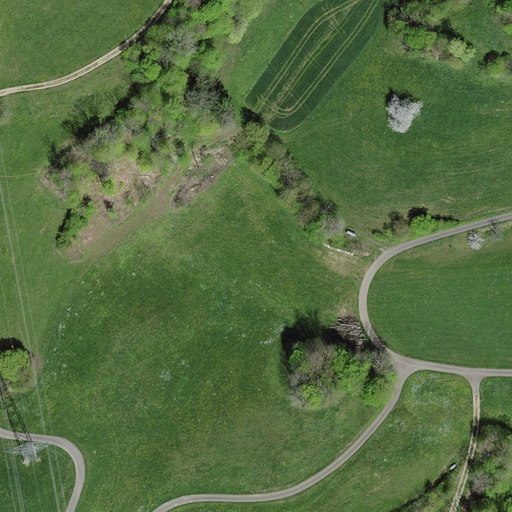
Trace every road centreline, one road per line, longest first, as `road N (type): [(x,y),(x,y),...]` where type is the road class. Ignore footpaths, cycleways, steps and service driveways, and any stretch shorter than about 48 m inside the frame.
road 1 (track): [(0,94),(60,82),(115,56),(167,0)]
road 2 (track): [(472,374),(475,449),(455,511)]
